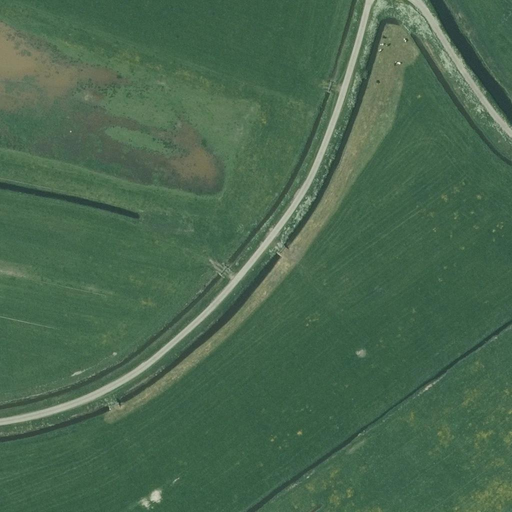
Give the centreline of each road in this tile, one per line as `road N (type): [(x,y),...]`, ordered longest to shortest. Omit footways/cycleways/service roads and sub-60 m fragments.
road 1 (unclassified): [(0,421),(120,382),(226,289),(303,188),(367,0)]
road 2 (unclassified): [(511,137),(414,0)]
